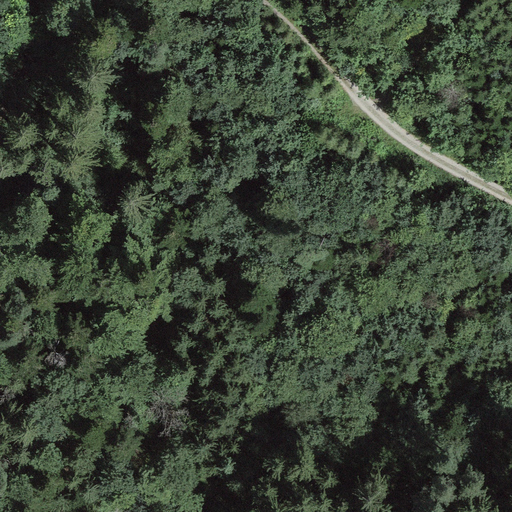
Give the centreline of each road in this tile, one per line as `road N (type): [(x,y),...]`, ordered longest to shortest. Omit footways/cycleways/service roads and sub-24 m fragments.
road 1 (track): [(363,97),(343,107),(248,101),(216,107),(202,122),(197,164),(211,237),(264,377),(271,429),(241,511)]
road 2 (track): [(262,0),(381,114),(511,193)]
road 3 (track): [(0,136),(32,0)]
